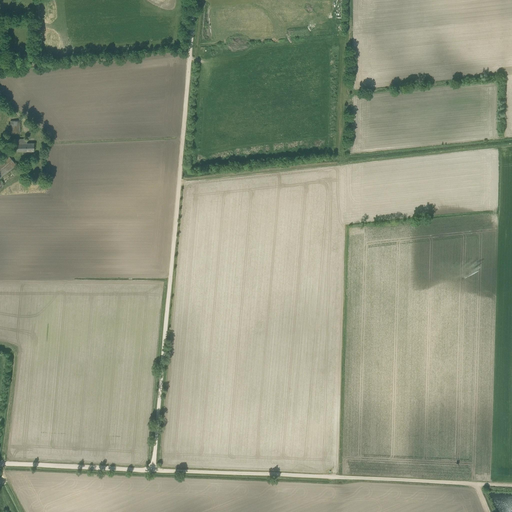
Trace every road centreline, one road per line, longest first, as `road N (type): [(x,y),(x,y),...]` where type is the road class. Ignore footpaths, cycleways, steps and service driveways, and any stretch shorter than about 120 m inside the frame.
road 1 (track): [(194,0),(154,469),(0,464)]
road 2 (track): [(154,469),(511,485)]
road 3 (track): [(347,0),(342,163)]
